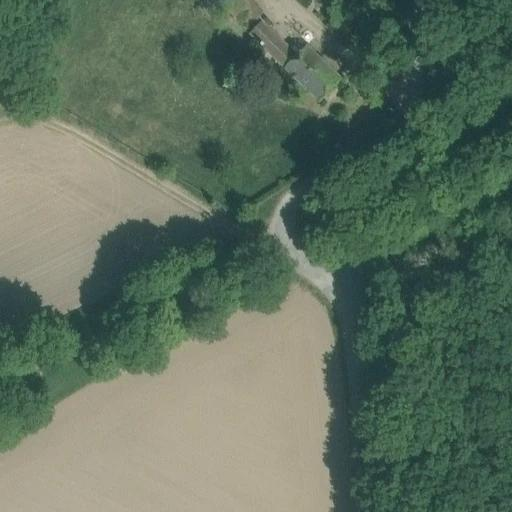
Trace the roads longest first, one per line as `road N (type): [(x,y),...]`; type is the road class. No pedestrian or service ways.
road 1 (unclassified): [(324,283),(267,240),(286,193),(407,127),(418,0)]
road 2 (track): [(267,240),(0,378)]
road 3 (track): [(267,240),(71,125),(0,125)]
road 4 (unclassified): [(372,511),(350,304),(324,283)]
road 5 (unclassified): [(324,283),(511,189)]
